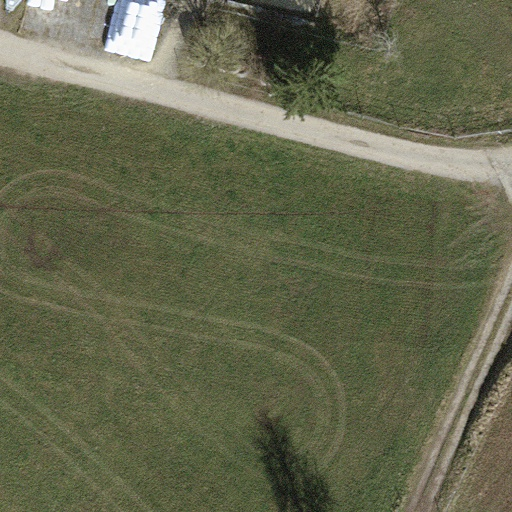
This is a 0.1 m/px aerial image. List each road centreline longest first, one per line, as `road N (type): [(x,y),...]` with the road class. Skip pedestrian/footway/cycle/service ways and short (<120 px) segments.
road 1 (track): [(138,84),(391,152),(511,165)]
road 2 (track): [(511,299),(418,511)]
road 3 (residential): [(0,47),(138,84)]
